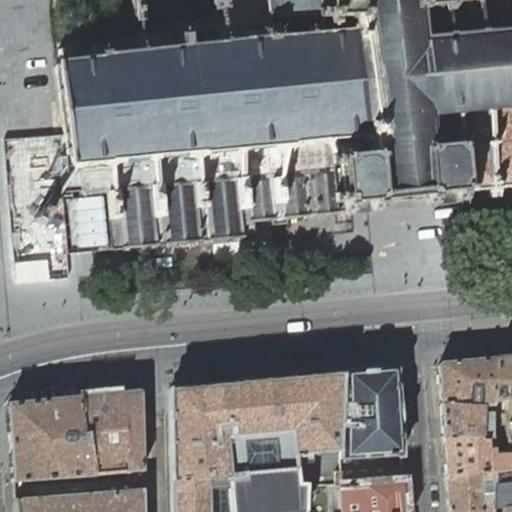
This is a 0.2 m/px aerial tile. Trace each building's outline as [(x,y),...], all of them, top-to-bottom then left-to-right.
[(66,169),(66,171),(69,170),(69,171),(70,171),(70,172),(75,172),(75,171),(79,171),(81,191),(79,191),(79,195),(81,195),(81,196),(82,196),(82,198),(85,198),(85,196),(103,193),(106,193),(108,218),(107,218),(108,222),(109,221),(111,246),(110,246),(111,250),(112,249),(112,251),(115,251),(115,249),(123,248),(123,250),(125,250),(125,251),(129,251),(129,249),(152,247),(152,249),(156,248),(156,246),(157,246),(157,245),(165,244),(166,246),(167,245),(167,247),(171,247),(171,245),(196,243),(196,245),(200,244),(200,242),(201,242),(200,241),(209,240),(210,241),(211,241),(211,243),(214,243),(215,241),(238,238),(238,240),(242,240),(242,238),(244,238),(244,237),(251,236),(252,237),(255,237),(255,236),(256,236),(256,232),(255,233),(254,222),(271,220),(271,223),(272,225),(273,225),(275,225),(286,224),(287,223),(288,219),(305,218),(305,219),(308,219),(308,215),(316,215),(317,216),(318,216),(335,214),(337,214),(338,214),(338,213),(346,212),(346,214),(349,213),(349,215),(353,215),(352,214),(356,213),(355,203),(371,201),(372,212),(385,210),(384,203),(389,203),(396,195),(413,193),(421,200),(426,199),(427,207),(439,205),(438,195),(455,193),(456,203),(462,203),(465,202),(468,202),(467,192),(488,191),(489,200),(500,199),(499,190),(511,187),(511,0),(265,0),(266,7),(268,34),(266,37),(237,40),(233,38),(232,29),(229,30),(220,30),(221,42),(196,45),(196,44),(194,44),(194,42),(192,42),(190,28),(177,29),(179,44),(177,44),(177,46),(175,46),(175,47),(149,50),(150,49),(148,49),(148,47),(146,47),(145,45),(139,46),(139,48),(137,48),(137,50),(136,50),(136,51),(109,54),(109,53),(108,53),(107,51),(105,52),(104,45),(90,46),(91,52),(75,53),(75,48),(58,50),(59,63),(56,64),(57,66),(55,66),(56,68),(54,68),(55,73),(56,73),(59,93),(58,93),(65,142),(66,142),(67,151),(66,151),(66,156),(69,155),(69,166),(68,166),(68,168),(66,168),(66,169)] [(130,0),(133,22),(147,21),(145,0),(130,0)] [(212,0),(214,11),(227,9),(226,0),(212,0)] [(66,168),(50,195),(51,196),(66,171),(66,169),(66,168)] [(51,196),(50,195),(49,195),(34,219),(46,226),(61,202),(51,196)] [(503,400),(511,398),(511,356),(495,359),(495,376),(493,401),(503,400)] [(493,405),(493,401),(495,376),(495,359),(439,363),(438,366),(441,404),(491,405),(493,405)] [(401,454),(395,369),(393,367),(342,372),(171,388),(168,391),(171,511),(304,511),(305,510),(306,485),(296,485),(294,455),(339,451),(338,460),(401,454)] [(123,393),(127,473),(127,482),(142,481),(140,393),(138,391),(123,393)] [(95,453),(98,475),(127,473),(123,393),(84,397),(87,433),(94,432),(95,453)] [(8,404),(13,482),(98,475),(95,453),(94,432),(87,433),(84,397),(8,404)] [(509,471),(511,470),(511,398),(503,400),(504,405),(504,414),(506,439),(508,468),(509,471)] [(443,437),(506,439),(504,414),(491,413),(491,405),(441,404),(443,437)] [(504,414),(504,405),(493,405),(491,405),(491,413),(504,414)] [(446,476),(496,472),(500,472),(499,469),(508,468),(506,439),(443,437),(446,476)] [(405,511),(403,468),(338,472),(334,473),(334,486),(333,486),(338,489),(340,511),(405,511)] [(496,472),(493,509),(501,509),(511,507),(511,470),(509,471),(500,472),(496,472)] [(480,510),(493,509),(496,472),(446,476),(449,511),(469,510),(480,510)]
